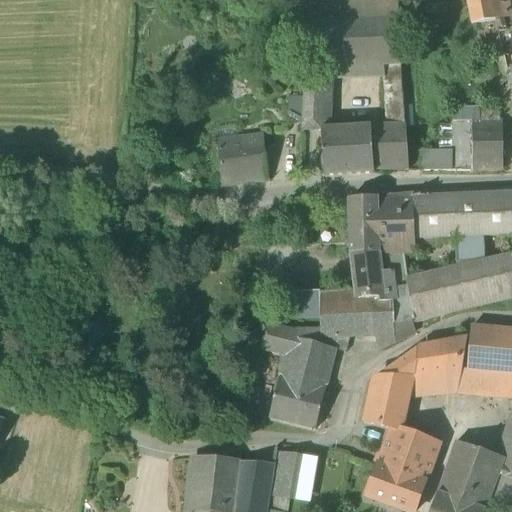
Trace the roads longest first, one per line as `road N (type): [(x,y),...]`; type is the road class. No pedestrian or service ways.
road 1 (residential): [(511,312),(461,319),(359,379),(342,438),(142,438),(0,390)]
road 2 (residential): [(0,174),(220,201),(511,180)]
